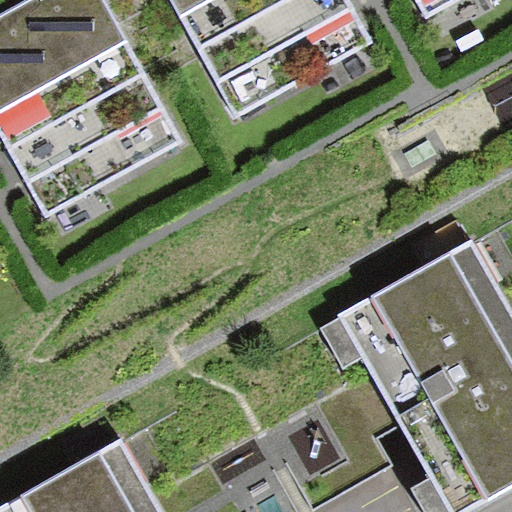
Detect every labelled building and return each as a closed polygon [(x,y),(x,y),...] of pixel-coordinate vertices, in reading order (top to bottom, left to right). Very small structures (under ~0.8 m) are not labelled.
[(15,0),(0,8),(0,87),(122,25),(109,0),(15,0)] [(176,0),(208,62),(329,0),(176,0)] [(329,0),(208,62),(241,124),(381,52),(354,0),(329,0)] [(413,0),(426,24),(472,0),(413,0)] [(0,87),(0,132),(14,159),(154,87),(122,25),(0,87)] [(14,159),(46,222),(186,149),(154,87),(14,159)] [(345,323),(450,511),(481,511),(511,495),(511,328),(470,253),(345,323)] [(16,511),(153,511),(122,455),(16,511)]
